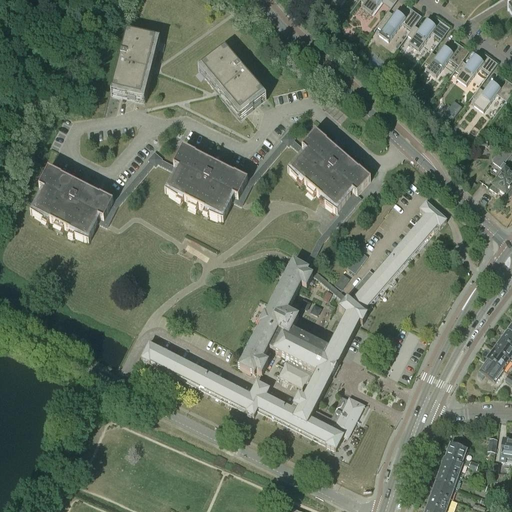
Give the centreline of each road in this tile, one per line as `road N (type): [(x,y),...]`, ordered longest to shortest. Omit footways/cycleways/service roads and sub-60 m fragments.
road 1 (residential): [(363,511),(0,331)]
road 2 (residential): [(510,248),(256,0)]
road 3 (tertiary): [(510,248),(465,313),(418,410)]
road 4 (tertiary): [(428,412),(459,347),(511,270)]
